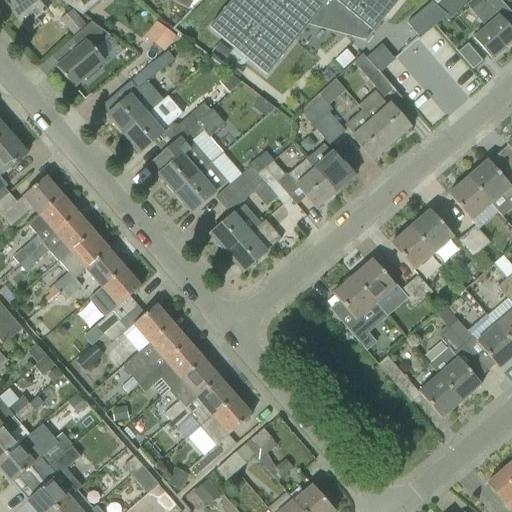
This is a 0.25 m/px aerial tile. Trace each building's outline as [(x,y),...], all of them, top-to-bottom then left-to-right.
[(41,25),(37,20),(46,12),(36,0),(0,0),(17,20),(29,35),(41,25)] [(60,0),(61,1),(82,15),(87,11),(80,2),(81,0),(60,0)] [(176,0),(174,4),(188,12),(195,0),(176,0)] [(323,8),(365,42),(365,43),(373,33),(374,32),(372,31),(377,25),(379,26),(400,1),(398,0),(233,0),(209,30),(266,78),(308,27),(323,8)] [(428,0),(449,18),(462,2),(459,0),(428,0)] [(511,18),(511,15),(498,0),(481,0),(490,10),(479,20),(486,29),(474,40),(491,60),(511,42),(511,33),(504,25),(511,18)] [(431,4),(407,25),(420,40),(435,27),(447,17),(431,4)] [(85,26),(72,11),(61,21),(73,36),(85,26)] [(91,24),(72,41),(79,50),(57,69),(73,89),(85,79),(88,82),(99,72),(97,69),(104,63),(94,51),(110,38),(91,24)] [(440,60),(453,47),(435,28),(422,40),(440,60)] [(166,31),(154,46),(164,54),(176,38),(166,31)] [(231,53),(220,44),(211,54),(222,63),(231,53)] [(379,75),(395,61),(394,60),(393,61),(381,47),(365,60),(379,75)] [(346,51),(335,62),(343,71),(355,60),(346,51)] [(123,137),(156,108),(163,101),(147,82),(174,62),(168,54),(147,69),(124,89),(131,97),(106,118),(123,137)] [(465,63),(473,71),(482,63),(475,54),(465,63)] [(352,65),(383,100),(393,92),(362,57),(352,65)] [(156,108),(123,137),(139,156),(164,134),(163,133),(171,126),(183,116),(167,98),(163,101),(156,108)] [(345,133),(329,114),(333,111),(322,98),(310,109),(337,140),(345,133)] [(362,113),(391,146),(411,130),(390,106),(387,108),(379,99),(362,113)] [(179,140),(212,111),(210,112),(204,105),(172,132),(179,140)] [(300,113),(308,122),(329,147),(337,140),(310,109),(308,106),(300,113)] [(158,177),(174,196),(198,175),(209,166),(190,144),(203,132),(209,139),(224,125),(212,111),(179,140),(165,152),(174,163),(160,175),(160,174),(158,176),(159,176),(158,177)] [(351,138),(372,163),(391,146),(362,113),(346,127),(354,136),(351,138)] [(0,202),(9,195),(5,190),(7,187),(0,178),(0,177),(26,155),(25,155),(8,134),(0,141),(0,202)] [(306,161),(335,195),(354,178),(333,154),(331,155),(323,146),(306,161)] [(257,177),(265,170),(266,169),(257,159),(248,167),(250,169),(257,177)] [(295,187),(316,211),(335,195),(306,161),(289,176),(297,185),(295,187)] [(488,162),(467,180),(491,206),(501,198),(505,202),(511,195),(511,173),(504,181),(488,162)] [(289,182),(273,163),(266,169),(265,170),(281,189),(289,182)] [(226,185),(209,166),(198,175),(174,196),(191,215),(226,185)] [(215,199),(222,207),(256,177),(257,177),(250,169),(215,199)] [(257,177),(256,177),(264,186),(283,208),(291,201),(281,189),(265,170),(257,177)] [(256,177),(222,207),(229,215),(263,187),(264,186),(256,177)] [(32,210),(38,217),(62,197),(46,179),(17,204),(9,195),(0,202),(0,216),(10,228),(32,210)] [(471,223),(472,223),(491,206),(467,180),(448,196),(471,223)] [(19,266),(28,258),(77,215),(62,197),(38,217),(28,226),(37,237),(22,251),(11,259),(19,266)] [(218,247),(226,256),(265,222),(260,225),(244,207),(234,216),(209,237),(218,247)] [(453,238),(430,212),(410,229),(433,256),(453,238)] [(77,215),(28,258),(34,265),(49,253),(57,262),(59,263),(70,254),(93,234),(77,215)] [(266,254),(281,241),(265,222),(226,256),(242,275),(266,254)] [(481,252),(490,245),(475,228),(466,235),(481,252)] [(433,256),(410,229),(390,246),(414,272),(433,256)] [(59,294),(60,295),(76,281),(86,272),(109,252),(93,234),(70,254),(59,263),(68,274),(47,293),(50,296),(45,301),(47,304),(59,294)] [(466,235),(457,243),(478,266),(486,259),(481,252),(466,235)] [(86,272),(101,290),(125,270),(109,252),(86,272)] [(28,258),(19,266),(23,271),(29,271),(35,266),(34,265),(28,258)] [(395,288),(372,261),(352,278),(376,305),(395,288)] [(140,288),(125,270),(101,290),(89,301),(105,319),(96,327),(103,336),(119,323),(111,314),(140,288)] [(418,277),(408,285),(423,302),(432,294),(418,277)] [(387,318),(376,305),(352,278),(333,296),(355,321),(345,330),(367,355),(378,346),(368,335),(387,318)] [(81,287),(76,281),(60,295),(65,301),(81,287)] [(511,345),(511,287),(506,281),(496,288),(507,301),(511,305),(511,313),(496,327),(511,345)] [(423,302),(408,285),(399,293),(414,310),(423,302)] [(0,303),(0,342),(4,347),(23,331),(0,303)] [(135,325),(143,334),(130,345),(138,355),(172,325),(156,307),(135,325)] [(127,332),(119,323),(103,336),(111,345),(127,332)] [(457,323),(448,331),(474,360),(483,352),(499,371),(511,359),(511,345),(496,327),(483,338),(476,345),(471,339),(457,323)] [(138,387),(188,344),(172,325),(138,355),(139,355),(123,368),(133,379),(132,380),(121,389),(127,397),(138,387)] [(429,366),(438,377),(461,404),(481,387),(465,368),(474,360),(448,331),(439,339),(448,349),(429,366)] [(181,382),(204,362),(188,344),(138,387),(144,394),(160,381),(169,392),(181,382)] [(37,365),(45,358),(35,346),(27,353),(37,365)] [(103,355),(95,346),(76,363),(84,372),(103,355)] [(55,367),(47,357),(36,367),(44,376),(55,367)] [(378,366),(399,390),(408,382),(387,358),(378,366)] [(219,380),(204,362),(181,382),(196,400),(219,380)] [(61,376),(56,370),(47,377),(52,384),(61,376)] [(441,421),(461,404),(438,377),(418,394),(441,421)] [(196,400),(186,409),(170,423),(176,430),(190,418),(200,429),(212,418),(235,398),(219,380),(196,400)] [(78,396),(68,404),(77,415),(87,406),(78,396)] [(0,429),(29,405),(23,398),(8,410),(0,401),(0,429)] [(251,417),(235,398),(212,418),(200,429),(215,447),(189,470),(196,480),(231,450),(223,441),(251,417)] [(170,423),(186,409),(180,402),(164,415),(170,423)] [(35,412),(29,405),(0,429),(0,462),(18,447),(9,438),(21,427),(20,426),(35,412)] [(124,421),(122,409),(112,411),(114,423),(124,421)] [(137,436),(129,427),(124,433),(132,441),(137,436)] [(255,457),(259,462),(267,455),(277,447),(270,439),(264,432),(263,431),(248,443),(244,446),(254,458),(255,457)] [(48,468),(71,448),(73,447),(65,438),(62,434),(53,442),(56,446),(40,459),(48,468)] [(147,443),(137,453),(152,470),(162,460),(147,443)] [(242,449),(226,462),(235,474),(254,458),(244,446),(242,449)] [(18,447),(0,462),(0,471),(11,485),(33,465),(18,447)] [(66,470),(79,458),(71,448),(48,468),(56,478),(27,503),(28,504),(35,511),(53,511),(77,492),(81,488),(66,470)] [(131,477),(142,467),(134,458),(123,468),(131,477)] [(226,482),(235,474),(226,462),(216,470),(226,482)] [(511,511),(511,463),(487,485),(510,511),(511,511)] [(142,467),(131,477),(147,495),(158,485),(142,467)] [(276,484),(284,478),(276,469),(269,474),(276,484)] [(187,481),(172,474),(167,485),(181,492),(187,481)] [(214,489),(208,481),(193,494),(199,502),(214,489)] [(333,511),(312,487),(303,495),(298,489),(289,497),(301,511),(333,511)] [(90,511),(97,507),(96,507),(92,510),(77,492),(53,511),(90,511)] [(268,511),(301,511),(289,497),(288,498),(286,495),(268,511)]
